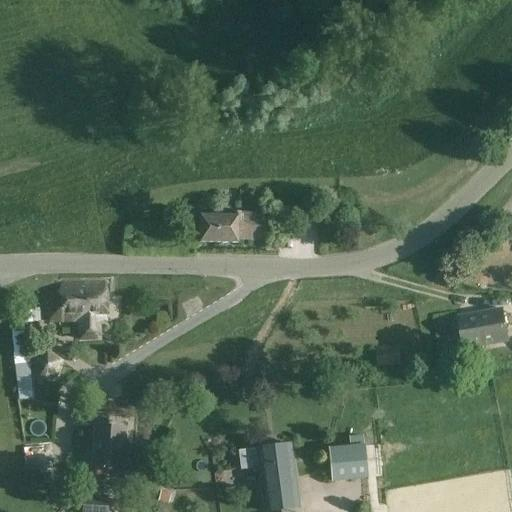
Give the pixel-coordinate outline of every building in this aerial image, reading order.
[(289,207),(277,207),(277,219),(289,219),(289,207)] [(199,243),(237,244),(237,241),(264,242),(264,218),(263,218),(263,214),(237,213),(237,216),(200,216),(199,243)] [(78,322),(79,342),(99,341),(99,322),(107,322),(107,315),(108,315),(107,283),(55,285),(55,303),(48,303),(48,323),(55,323),(78,322)] [(460,317),(465,350),(508,343),(503,310),(460,317)] [(18,399),(32,398),(27,327),(12,328),(18,399)] [(397,347),(374,349),(376,367),(399,364),(397,347)] [(32,362),(38,378),(55,378),(60,362),(46,352),(32,362)] [(92,470),(127,472),(128,455),(124,455),(125,425),(95,423),(92,470)] [(328,453),(331,483),(366,479),(363,449),(362,449),(361,438),(348,439),(349,451),(328,453)] [(369,464),(381,464),(381,443),(369,444),(369,464)] [(258,469),(263,511),(273,511),(299,509),(290,444),(256,449),(238,451),(240,471),(258,469)] [(81,511),(106,511),(107,498),(83,496),(81,511)]
